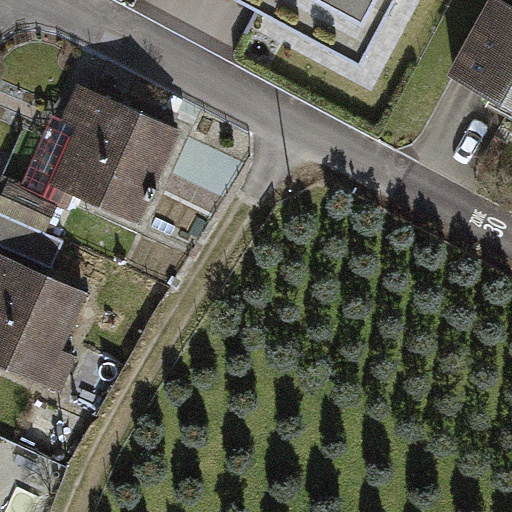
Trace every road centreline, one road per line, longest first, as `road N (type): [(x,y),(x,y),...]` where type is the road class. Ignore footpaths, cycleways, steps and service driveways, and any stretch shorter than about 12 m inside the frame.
road 1 (residential): [(44,0),(511,243)]
road 2 (track): [(74,511),(124,397),(203,260),(300,134)]
